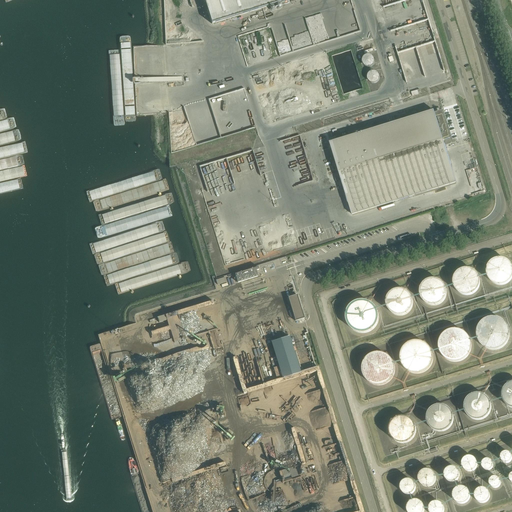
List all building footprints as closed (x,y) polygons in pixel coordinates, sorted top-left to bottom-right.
[(203,0),(211,24),(289,0),(203,0)] [(375,65),(375,63),(375,62),(374,61),(373,60),(372,60),(370,59),(368,60),(366,61),(365,62),(364,63),(364,65),(365,67),(365,68),(366,68),(367,70),(368,70),(369,70),(370,70),(372,70),(373,70),(374,69),(374,68),(375,67),(375,65)] [(380,82),(380,81),(379,80),(379,79),(378,78),(377,77),(376,76),(375,76),(374,76),(372,77),(371,77),(370,78),(369,79),(369,81),(369,83),(370,84),(370,85),(372,86),(373,87),(374,87),(375,87),(376,86),(378,85),(379,84),(380,82)] [(434,111),(330,143),(339,173),(352,215),(456,183),(434,111)] [(302,136),(281,140),(284,146),(286,145),(287,149),(291,149),(285,151),(287,158),(288,162),(289,163),(293,172),(292,167),(299,180),(302,179),(302,180),(309,178),(310,178),(311,180),(302,136)] [(254,172),(260,170),(253,149),(217,161),(217,162),(214,162),(215,165),(219,164),(221,164),(222,167),(222,169),(219,169),(215,169),(215,178),(213,172),(213,175),(208,176),(207,171),(207,178),(210,188),(215,188),(234,182),(234,178),(253,172),(254,172)] [(511,264),(511,263),(510,261),(508,260),(506,258),(504,258),(501,257),(499,257),(496,258),(494,259),(492,260),(490,261),(489,263),(488,266),(487,268),(487,270),(487,273),(488,275),(489,277),(490,279),(492,281),(494,282),(497,283),(499,283),(501,283),(504,283),(506,282),(508,281),(510,279),(511,277),(511,275),(511,264)] [(258,277),(257,271),(259,270),(258,267),(235,275),(238,283),(258,277)] [(482,283),(482,280),(482,278),(481,275),(480,273),(478,271),(476,269),(474,268),(472,267),(469,267),(467,267),(464,268),(462,269),(460,270),(458,272),(456,274),(455,277),(455,279),(455,282),(455,284),(456,287),(458,289),(460,291),(462,292),(464,293),(467,294),(469,294),(472,294),(474,293),(477,292),(478,290),(480,288),(481,285),(482,283)] [(447,293),(448,291),(447,288),(447,286),(445,284),(444,282),(442,280),(440,279),(437,278),(435,277),(432,277),(430,278),(428,279),(425,280),(424,282),(422,284),(421,286),(420,289),(420,291),(420,294),(421,296),(422,298),(424,300),(426,302),(428,303),(430,304),(433,305),(435,305),(438,304),(440,303),(442,302),(444,300),(446,298),(447,296),(447,293)] [(274,279),(250,286),(253,295),(274,288),(272,282),(275,282),(274,279)] [(414,303),(414,301),(414,298),(413,296),(412,294),(410,292),(408,290),(406,289),(403,288),(401,287),(398,287),(396,288),(393,289),(391,290),(389,292),(388,294),(387,297),(386,299),(386,302),(386,304),(387,307),(388,309),(390,311),(392,312),(394,314),(397,315),(399,315),(402,315),(404,314),(407,313),(409,312),(411,310),(412,308),(413,306),(414,303)] [(297,295),(288,298),(295,321),(304,319),(297,295)] [(379,318),(379,315),(379,312),(378,310),(377,307),(375,305),(373,303),(371,301),(368,300),(365,300),(363,299),(360,300),(357,300),(355,301),(352,303),(350,305),(349,307),(348,309),(347,312),(346,315),(346,318),(347,320),(348,323),(350,325),(351,327),(353,329),(356,330),(358,331),(361,332),(364,332),(367,331),(369,330),(372,329),(374,327),(376,325),(377,323),(378,320),(379,318)] [(177,327),(173,313),(165,316),(169,329),(177,327)] [(510,335),(510,332),(510,329),(509,327),(507,324),(506,322),(503,320),(501,318),(498,317),(495,316),(492,316),(489,317),(486,318),(484,320),(482,322),(480,324),(478,327),(478,330),(477,333),(478,336),(479,339),(480,341),(482,344),(484,346),(487,347),(489,348),(492,349),(495,349),(498,348),(501,347),(504,345),(506,343),(508,341),(509,338),(510,335)] [(277,340),(290,335),(283,318),(271,323),(277,340)] [(471,347),(471,344),(471,341),(470,339),(469,336),(467,334),(465,332),(463,330),(460,329),(458,328),(455,328),(452,328),(449,329),(447,330),(444,332),(442,334),(441,336),(440,339),(439,341),(439,344),(439,347),(440,350),(441,352),(442,355),(444,357),(447,358),(449,359),(452,360),(455,360),(458,360),(461,359),(463,358),(465,357),(467,355),(469,352),(470,350),(471,347)] [(434,356),(433,353),(432,350),(431,347),(429,344),(427,342),(424,341),(422,340),(420,340),(418,339),(414,340),(411,341),(408,342),(406,344),(404,347),(403,349),(402,352),(401,354),(401,355),(401,359),(402,362),(404,364),(405,367),(408,369),(411,371),(414,372),(417,372),(420,372),(423,371),(426,370),(427,369),(429,367),(431,365),(432,362),(433,359),(434,356)] [(395,370),(396,368),(395,365),(395,362),(393,360),(392,357),(390,355),(387,354),(385,352),(382,352),(379,351),(376,352),(374,352),(371,354),(369,355),(367,357),(365,360),(364,362),(363,365),(363,368),(363,370),(364,373),(365,376),(367,378),(369,380),(371,382),(374,383),(376,384),(379,384),(382,384),(385,383),(387,382),(390,380),(392,378),(393,376),(395,373),(395,370)] [(301,373),(295,355),(277,360),(282,379),(301,373)] [(511,380),(511,381),(509,382),(507,383),(505,385),(504,387),(503,390),(502,392),(502,395),(503,397),(504,400),(505,402),(507,404),(509,405),(511,406),(511,380)] [(491,407),(491,405),(491,402),(490,400),(489,398),(488,396),(486,394),(484,393),(481,392),(479,391),(476,391),(474,392),(472,393),(470,394),(468,396),(466,398),(465,400),(465,402),(464,405),(465,407),(465,410),(466,412),(468,414),(470,416),(472,417),(474,418),(477,418),(479,418),(482,418),(484,417),(486,415),(488,414),(489,412),(490,410),(491,407)] [(454,418),(454,416),(454,413),(453,411),(452,409),(450,407),(448,405),(446,404),(444,403),(441,403),(439,403),(436,404),(434,405),(432,406),(430,408),(429,410),(428,412),(427,414),(427,417),(427,419),(428,422),(429,424),(431,426),(433,427),(435,429),(437,429),(440,430),(442,430),(445,429),(447,428),(449,427),(451,425),(452,423),(453,421),(454,418)] [(416,430),(416,428),(416,425),(415,423),(414,421),(412,419),(410,417),(408,416),(406,415),(403,415),(401,415),(398,416),(396,417),(394,418),(392,420),(391,422),(390,424),(389,426),(389,429),(389,431),(390,434),(391,436),(393,438),(395,439),(397,441),(399,441),(402,442),(404,442),(407,441),(409,440),(411,439),(413,437),(414,435),(415,433),(416,430)] [(511,460),(511,459),(511,458),(511,457),(510,456),(509,455),(508,454),(507,454),(506,454),(505,454),(503,454),(503,455),(502,456),(501,457),(501,458),(501,459),(502,461),(502,462),(503,462),(504,463),(505,463),(506,463),(508,463),(509,463),(510,462),(510,461),(511,460)] [(478,468),(478,466),(478,465),(478,463),(477,462),(476,460),(475,459),(473,459),(472,458),(470,458),(469,458),(467,458),(466,459),(465,460),(463,461),(463,462),(462,464),(462,465),(462,467),(462,468),(463,470),(464,471),(465,472),(466,473),(467,474),(469,474),(470,474),(472,474),(473,474),(475,473),(476,472),(477,471),(478,469),(478,468)] [(336,463),(341,481),(349,478),(344,460),(336,463)] [(493,466),(492,465),(492,464),(491,462),(490,461),(488,461),(486,461),(485,462),(484,462),(483,463),(483,464),(483,466),(483,467),(483,468),(484,469),(485,470),(487,471),(489,471),(490,470),(491,470),(492,468),(492,467),(493,466)] [(460,478),(461,476),(460,475),(460,473),(459,472),(458,470),(457,469),(455,469),(454,468),(452,468),(451,468),(449,469),(448,470),(446,471),(445,472),(445,473),(444,475),(444,476),(444,478),(445,480),(445,481),(447,482),(448,483),(449,484),(451,484),(452,485),(454,484),(456,484),(457,483),(458,482),(459,481),(460,479),(460,478)] [(435,481),(436,479),(435,478),(435,476),(434,475),(433,474),(432,473),(430,472),(429,471),(427,471),(426,471),(424,472),(423,473),(421,474),(420,475),(420,476),(419,478),(419,480),(419,481),(420,483),(421,484),(422,485),(423,486),(424,487),(426,487),(428,488),(429,487),(431,487),(432,486),(433,485),(434,484),(435,482),(435,481)] [(500,484),(500,483),(499,482),(499,480),(498,479),(496,479),(495,479),(494,479),(492,479),(491,480),(490,481),(490,483),(490,484),(490,485),(491,487),(492,487),(493,488),(495,488),(496,488),(497,488),(498,487),(499,486),(500,484)] [(416,489),(416,488),(415,486),(415,485),(414,484),(413,483),(411,482),(409,481),(408,481),(407,481),(405,482),(404,482),(402,483),(402,484),(401,486),(400,487),(400,489),(400,491),(401,492),(401,493),(402,494),(404,495),(405,496),(407,497),(408,497),(409,497),(411,496),(412,496),(414,494),(415,493),(415,492),(416,491),(416,489)] [(470,498),(470,496),(469,494),(469,493),(468,492),(467,490),(466,489),(465,489),(463,488),(461,488),(460,488),(458,489),(457,489),(456,490),(455,492),(454,493),(453,494),(453,496),(453,497),(454,499),(454,500),(455,502),(456,503),(458,504),(459,504),(461,505),(462,505),(464,504),(465,504),(466,503),(468,502),(469,501),(469,499),(470,498)] [(491,499),(491,497),(491,495),(490,494),(489,492),(488,491),(487,490),(486,490),(484,489),(482,489),(481,489),(479,490),(478,491),(477,492),(476,493),(475,494),(475,496),(474,498),(475,499),(475,501),(476,502),(477,503),(478,504),(480,505),(481,505),(483,505),(485,505),(486,505),(487,504),(489,503),(490,502),(490,500),(491,499)] [(195,511),(197,510),(195,506),(193,506),(188,502),(188,507),(185,509),(183,507),(183,503),(178,503),(177,502),(170,503),(168,505),(168,511),(169,511),(179,511),(180,511),(183,511),(182,511),(183,510),(186,510),(187,511),(195,511)] [(422,511),(423,511),(423,510),(423,508),(423,507),(422,505),(421,504),(420,503),(418,502),(417,502),(415,502),(414,502),(412,502),(411,503),(410,504),(409,505),(408,506),(407,508),(407,509),(407,511),(422,511)] [(445,511),(445,510),(445,508),(444,507),(443,505),(442,504),(440,504),(439,503),(437,503),(436,503),(434,504),(433,504),(431,505),(430,507),(430,508),(429,510),(429,511),(445,511)]
